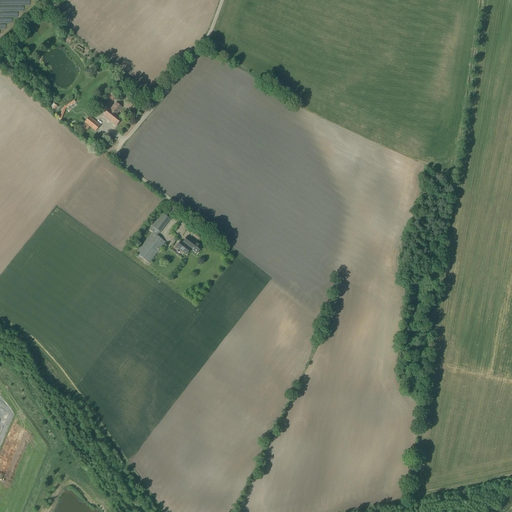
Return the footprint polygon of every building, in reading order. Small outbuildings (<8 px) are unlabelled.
[(111,103),(119,93),(111,87),(103,97),(111,103)] [(77,105),(75,103),(75,102),(74,100),(64,106),(62,108),(59,119),(61,120),(65,109),(66,108),(67,107),(69,110),(70,109),(69,106),(70,106),(71,108),(73,107),(72,105),(74,103),(75,106),(77,105)] [(117,114),(122,107),(116,102),(111,108),(109,107),(102,117),(115,127),(123,118),(117,114)] [(95,132),(100,125),(89,116),(84,123),(95,132)] [(160,233),(170,219),(161,212),(151,226),(151,227),(149,230),(152,232),(136,253),(149,263),(165,242),(157,236),(160,233)] [(182,242),(182,243),(190,248),(190,249),(191,249),(196,254),(202,247),(187,236),(182,242)] [(180,241),(176,248),(186,255),(191,249),(190,249),(190,248),(182,243),(182,242),(181,242),(180,241)]
